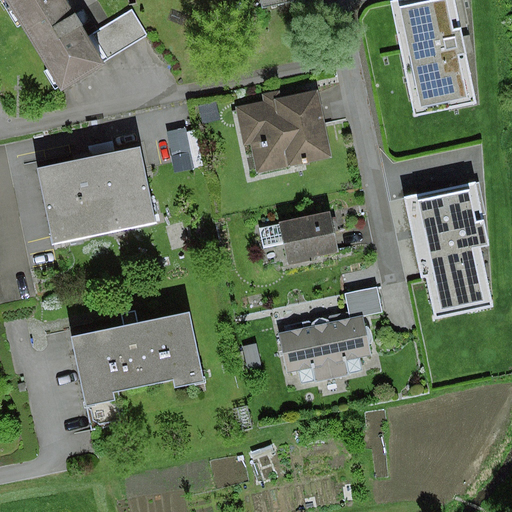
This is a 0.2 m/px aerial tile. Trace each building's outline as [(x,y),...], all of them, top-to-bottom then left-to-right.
[(8,0),(17,14),(40,0),(8,0)] [(86,36),(66,0),(40,0),(17,14),(62,91),(105,66),(101,62),(86,36)] [(475,104),(455,0),(396,0),(393,1),(415,115),(475,104)] [(127,12),(86,35),(101,61),(142,38),(127,12)] [(263,103),(236,108),(243,146),(249,144),(256,176),(333,161),(318,91),(282,98),(280,91),(261,94),(263,103)] [(215,102),(198,106),(202,123),(219,120),(215,102)] [(186,128),(167,132),(175,173),(202,168),(195,132),(187,134),(186,128)] [(141,152),(38,172),(53,248),(157,228),(141,152)] [(478,181),(404,196),(421,277),(428,276),(437,317),(491,305),(479,248),(492,246),(478,181)] [(285,244),(289,264),(340,254),(331,211),(259,226),(264,248),(285,244)] [(345,293),(351,320),(384,313),(378,286),(345,293)] [(191,312),(71,337),(85,407),(115,401),(113,393),(173,380),(175,388),(205,382),(191,312)] [(351,321),(277,338),(287,379),(374,358),(365,318),(351,321)] [(256,344),(242,347),(247,369),(260,366),(256,344)]
